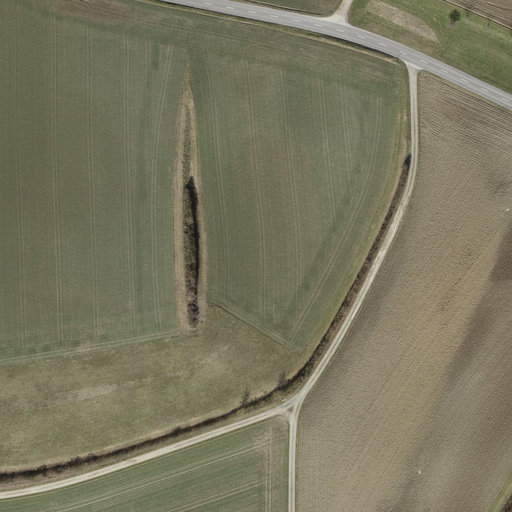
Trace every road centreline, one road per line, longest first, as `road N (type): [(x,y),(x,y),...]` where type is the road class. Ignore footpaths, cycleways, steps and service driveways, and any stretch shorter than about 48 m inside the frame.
road 1 (track): [(0,495),(80,480),(295,403),(345,326),(411,185),(413,58)]
road 2 (tertiary): [(511,104),(336,27),(185,0)]
